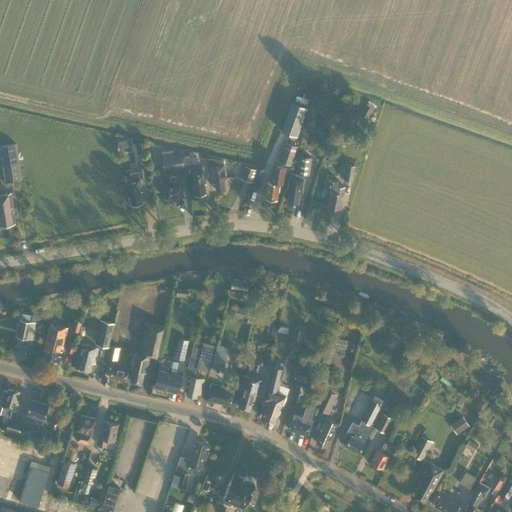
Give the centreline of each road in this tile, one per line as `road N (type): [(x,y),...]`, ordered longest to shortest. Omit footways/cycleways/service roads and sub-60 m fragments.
road 1 (tertiary): [(511,319),(351,247),(261,224),(186,229),(0,263)]
road 2 (unclassified): [(309,460),(252,428),(0,366)]
